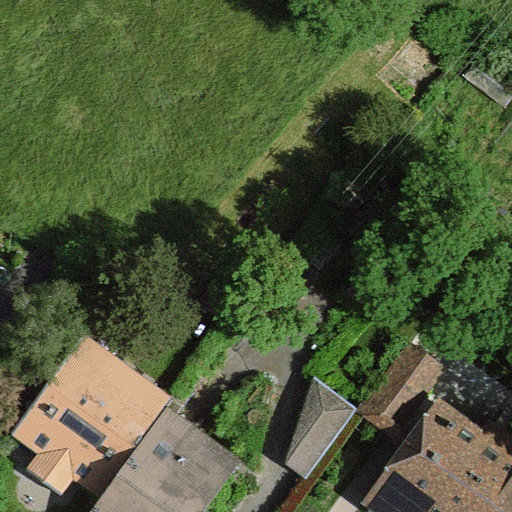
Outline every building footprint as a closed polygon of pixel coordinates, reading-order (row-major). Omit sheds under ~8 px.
[(511,83),(479,59),(465,77),(505,107),(511,98),(511,83)] [(89,342),(20,435),(44,452),(32,470),(62,492),(73,477),(104,499),(168,411),(173,404),(89,342)] [(443,369),(409,345),(368,404),(402,427),(443,369)] [(317,377),(287,459),(305,474),(354,405),(317,377)] [(481,433),(438,401),(366,499),(384,511),(511,511),(511,437),(489,421),(481,433)] [(203,511),(240,463),(168,411),(104,499),(94,511),(203,511)]
